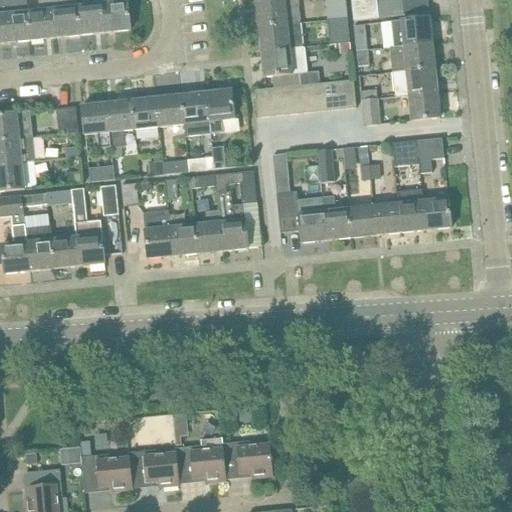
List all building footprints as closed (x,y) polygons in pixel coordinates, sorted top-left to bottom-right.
[(286,0),(285,0),(256,3),(259,28),(302,24),(299,0),(286,0)] [(325,0),(326,8),(327,23),(328,22),(347,21),(345,0),(325,0)] [(379,18),(377,0),(369,0),(351,2),(353,21),(379,18)] [(401,0),(377,0),(379,18),(403,16),(401,0)] [(401,0),(403,16),(429,13),(427,0),(401,0)] [(102,5),(105,34),(131,31),(128,3),(102,5)] [(102,5),(77,8),(80,37),(105,34),(102,5)] [(28,6),(3,9),(2,9),(6,44),(31,42),(28,13),(29,13),(28,6)] [(80,37),(77,8),(53,10),(56,39),(80,37)] [(53,10),(29,13),(28,13),(31,42),(56,39),(53,10)] [(404,47),(432,44),(430,19),(401,22),(404,47)] [(330,44),(349,42),(347,21),(328,22),(330,44)] [(304,48),(302,24),(259,28),(261,52),(304,48)] [(357,52),(370,51),(378,50),(377,40),(356,42),(357,52)] [(350,43),(336,45),(337,55),(351,53),(350,43)] [(432,44),(404,47),(390,48),(393,73),(435,69),(432,44)] [(307,73),(304,48),(261,52),(264,78),(307,73)] [(371,68),(370,51),(357,52),(358,69),(371,68)] [(435,69),(393,73),(396,98),(409,97),(437,94),(435,69)] [(339,83),(342,110),(356,109),(353,81),(339,83)] [(342,110),(339,83),(326,84),(329,112),(342,110)] [(329,112),(326,84),(312,85),(315,113),(329,112)] [(312,85),(298,87),(301,115),(315,113),(312,85)] [(298,87),(283,88),(286,116),(301,115),(298,87)] [(283,88),(269,90),(272,117),(286,116),(283,88)] [(269,90),(254,91),(257,119),(272,117),(269,90)] [(377,91),(361,93),(362,102),(377,100),(377,91)] [(236,133),(235,120),(232,92),(207,94),(210,123),(211,136),(236,133)] [(210,123),(207,94),(181,97),(184,126),(210,123)] [(440,119),(437,94),(409,97),(412,122),(440,119)] [(181,97),(157,100),(160,128),(184,126),(181,97)] [(160,128),(157,100),(132,102),(135,131),(160,128)] [(380,125),(377,100),(362,102),(364,127),(380,125)] [(132,102),(107,105),(112,146),(121,145),(126,145),(125,132),(135,131),(132,102)] [(112,146),(107,105),(82,107),(85,136),(98,135),(99,147),(112,146)] [(79,134),(76,108),(56,110),(59,136),(79,134)] [(0,142),(19,140),(17,115),(0,116),(0,142)] [(19,140),(0,142),(0,167),(22,165),(36,163),(33,139),(19,140)] [(438,140),(418,142),(420,165),(421,175),(432,174),(431,161),(444,159),(443,145),(442,139),(438,140)] [(393,144),(392,144),(394,168),(420,165),(418,142),(417,142),(393,144)] [(121,145),(112,146),(113,155),(118,155),(121,150),(121,145)] [(214,170),(226,169),(225,160),(223,146),(211,147),(214,170)] [(78,147),(66,149),(67,160),(79,159),(78,147)] [(335,183),(332,151),(317,152),(320,184),(335,183)] [(275,182),(289,181),(287,156),(272,157),(275,182)] [(189,173),(207,171),(206,158),(188,160),(189,173)] [(228,160),(225,160),(226,169),(238,168),(237,163),(233,164),(228,160)] [(164,164),(165,177),(190,175),(188,161),(164,164)] [(162,162),(150,163),(152,175),(164,174),(162,162)] [(0,192),(25,190),(22,165),(0,167),(0,192)] [(115,181),(114,165),(90,168),(91,183),(115,181)] [(369,167),(371,181),(380,180),(378,166),(369,167)] [(369,167),(360,168),(362,182),(371,181),(369,167)] [(253,172),(215,176),(216,187),(217,197),(228,196),(228,187),(240,186),(242,207),(257,205),(253,172)] [(77,173),(66,174),(67,186),(79,185),(77,173)] [(216,187),(215,176),(191,179),(192,190),(216,187)] [(289,181),(275,182),(280,234),(300,232),(301,244),(327,242),(323,199),(298,201),(297,193),(291,194),(289,181)] [(168,204),(179,203),(177,182),(166,183),(168,204)] [(139,204),(137,186),(122,187),(124,206),(139,204)] [(100,188),(103,216),(118,215),(115,187),(100,188)] [(73,200),(72,191),(72,188),(46,191),(48,203),(73,200)] [(72,191),(73,200),(77,238),(80,267),(105,265),(100,222),(87,224),(84,190),(72,191)] [(47,206),(46,194),(22,196),(23,208),(47,206)] [(245,221),(236,222),(234,197),(217,199),(219,213),(223,252),(248,250),(245,221)] [(334,198),(323,199),(327,242),(352,239),(349,210),(336,212),(334,198)] [(423,203),(426,231),(451,229),(448,200),(423,203)] [(423,203),(399,205),(402,234),(426,231),(423,203)] [(399,205),(374,208),(377,236),(402,234),(399,205)] [(374,208),(349,210),(352,239),(377,236),(374,208)] [(173,257),(170,229),(169,213),(143,215),(148,260),(173,257)] [(207,225),(195,226),(198,255),(223,252),(219,213),(206,215),(207,225)] [(198,255),(195,226),(170,229),(173,257),(198,255)] [(80,267),(77,238),(51,241),(54,270),(80,267)] [(51,241),(27,244),(29,272),(54,270),(51,241)] [(29,272),(27,244),(1,246),(4,275),(29,272)] [(128,441),(139,440),(138,419),(127,420),(128,441)] [(90,441),(80,442),(81,458),(91,458),(90,441)] [(225,478),(226,477),(239,476),(239,477),(241,477),(240,475),(251,474),(251,480),(273,478),(270,445),(249,447),(249,442),(222,445),(222,450),(225,478)] [(222,450),(203,452),(202,447),(175,449),(175,454),(176,454),(178,482),(179,482),(192,481),(193,482),(194,482),(194,480),(204,479),(205,484),(226,482),(226,477),(225,478),(222,450)] [(176,454),(175,454),(156,456),(155,451),(128,454),(128,459),(129,459),(132,487),(132,486),(146,485),(146,486),(147,486),(147,484),(157,483),(158,489),(180,486),(179,482),(178,482),(176,454)] [(36,454),(26,455),(27,465),(36,464),(36,454)] [(129,459),(128,459),(109,461),(109,456),(101,457),(91,458),(81,458),(84,491),(99,490),(99,491),(100,491),(100,488),(111,487),(111,493),(133,491),(132,486),(132,487),(129,459)] [(58,511),(57,498),(62,498),(60,471),(27,474),(29,488),(27,488),(27,490),(30,489),(31,500),(25,500),(26,511),(58,511)]
